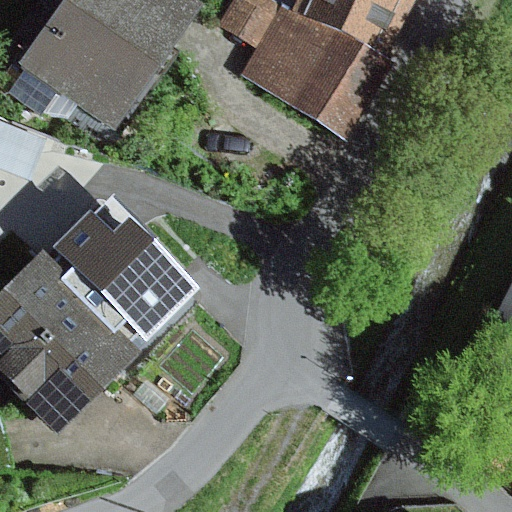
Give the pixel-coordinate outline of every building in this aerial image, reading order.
[(82,129),(112,155),(158,88),(151,82),(203,9),(189,0),(41,0),(18,34),(32,44),(24,57),(19,53),(0,81),(0,97),(40,122),(82,129)] [(343,145),(389,69),(288,14),(265,0),(233,0),(218,29),(254,52),(240,79),(343,145)] [(414,0),(292,0),(294,1),(288,14),(385,61),(414,0)] [(45,144),(0,126),(0,173),(30,185),(45,144)] [(42,251),(0,292),(0,389),(53,443),(140,356),(135,350),(191,295),(121,225),(114,232),(91,209),(45,254),(42,251)] [(0,419),(0,470),(12,468),(0,419)]
